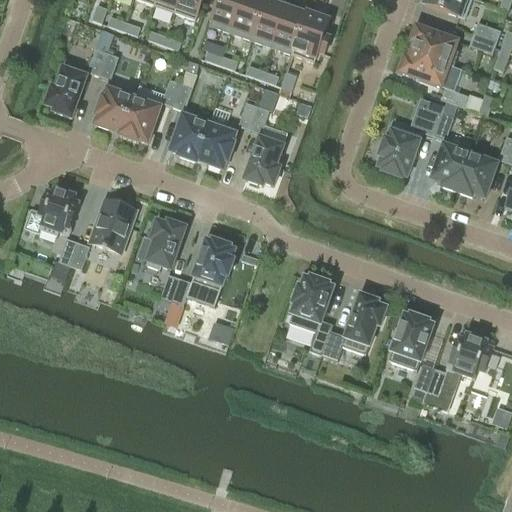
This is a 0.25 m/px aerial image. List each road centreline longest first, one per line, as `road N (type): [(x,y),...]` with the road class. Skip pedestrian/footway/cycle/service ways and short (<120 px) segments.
road 1 (residential): [(56,146),(249,214),(282,245),(511,323)]
road 2 (residential): [(511,250),(343,187),(341,165),(395,0)]
